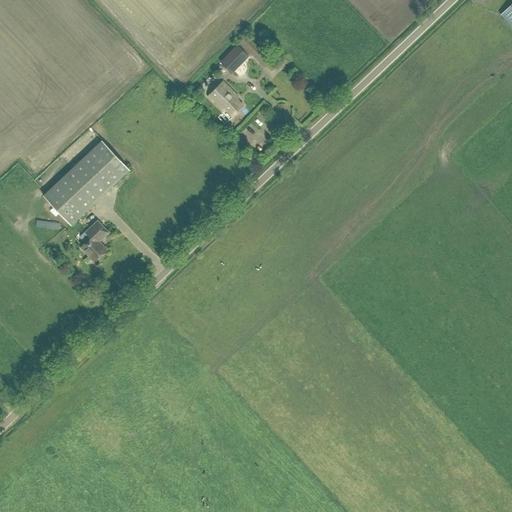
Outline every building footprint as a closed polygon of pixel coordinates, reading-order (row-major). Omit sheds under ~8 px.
[(501,15),(511,26),(511,4),(509,7),(501,15)] [(247,54),(251,50),(271,70),(279,63),(274,58),(272,60),(247,35),(221,62),(232,73),(249,56),(247,54)] [(207,96),(224,113),(227,110),(233,117),(244,105),(239,100),(241,98),(223,80),(207,96)] [(72,225),(130,170),(102,140),(44,195),(72,225)] [(100,241),(110,232),(98,220),(86,232),(91,238),(81,247),(95,262),(108,250),(100,241)]
